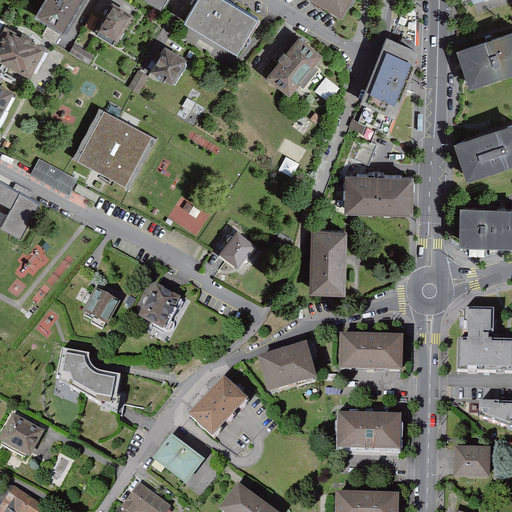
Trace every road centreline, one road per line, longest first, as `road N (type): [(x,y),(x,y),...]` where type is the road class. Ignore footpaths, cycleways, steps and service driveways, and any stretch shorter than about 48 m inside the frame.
road 1 (residential): [(36,186),(259,314),(257,329),(202,376)]
road 2 (tertiary): [(440,0),(429,291)]
road 3 (residential): [(429,291),(312,327),(202,376)]
road 4 (tertiary): [(429,291),(426,511)]
road 5 (residential): [(202,376),(101,511)]
